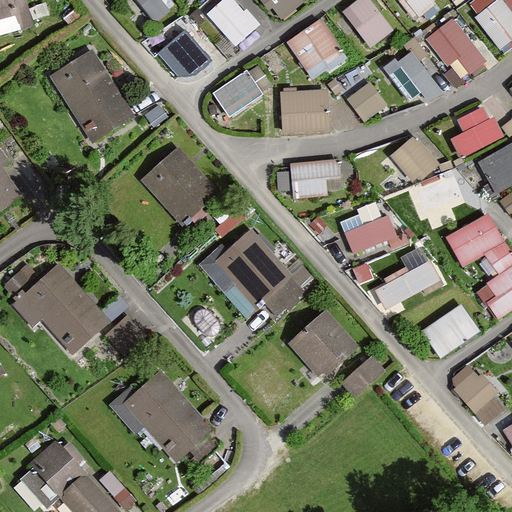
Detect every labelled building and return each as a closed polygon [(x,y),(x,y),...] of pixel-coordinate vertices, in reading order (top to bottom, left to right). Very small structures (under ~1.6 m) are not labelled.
[(25,0),(0,0),(0,38),(34,29),(25,0)] [(171,13),(160,0),(135,0),(156,25),(171,13)] [(235,0),(222,0),(205,16),(235,49),(260,27),(235,0)] [(297,0),(258,0),(278,22),(300,3),(297,0)] [(391,31),(364,0),(356,0),(339,15),(368,50),(391,31)] [(431,3),(428,0),(393,0),(411,20),(431,3)] [(511,45),(511,19),(496,0),(471,21),(500,55),(511,45)] [(480,60),(447,22),(425,40),(459,79),(480,60)] [(316,23),(285,44),(307,74),(337,52),(316,23)] [(212,61),(185,30),(158,53),(178,77),(196,76),(212,61)] [(129,116),(89,51),(46,78),(86,142),(129,116)] [(436,86),(407,52),(383,73),(411,107),(436,86)] [(247,70),(211,93),(228,120),(264,97),(247,70)] [(384,107),(367,82),(341,101),(358,125),(384,107)] [(324,92),(276,95),(278,134),(327,131),(324,92)] [(481,105),(453,120),(460,135),(448,141),(459,162),(500,140),(481,105)] [(436,165),(411,138),(389,158),(414,184),(436,165)] [(511,142),(480,160),(494,186),(511,175),(511,142)] [(215,191),(173,146),(137,180),(179,225),(215,191)] [(334,160),(287,164),(290,201),(337,197),(334,160)] [(0,207),(20,192),(0,165),(0,207)] [(447,179),(406,197),(418,225),(459,207),(447,179)] [(385,216),(342,233),(351,256),(394,239),(385,216)] [(511,312),(511,252),(488,216),(445,240),(464,269),(483,257),(499,278),(477,294),(497,323),(511,312)] [(301,289),(245,230),(212,261),(269,320),(301,289)] [(425,258),(371,288),(383,310),(437,280),(425,258)] [(107,318),(55,262),(17,297),(69,353),(107,318)] [(481,334),(462,306),(423,333),(441,360),(481,334)] [(356,348),(327,315),(294,344),(319,372),(323,369),(327,374),(356,348)] [(383,372),(372,359),(345,383),(356,396),(383,372)] [(507,404),(470,367),(449,387),(486,425),(507,404)] [(210,428),(154,371),(120,404),(175,462),(210,428)] [(511,424),(500,433),(511,449),(511,424)] [(59,511),(116,511),(118,511),(71,458),(37,487),(59,511)] [(111,466),(101,476),(126,504),(137,494),(111,466)]
